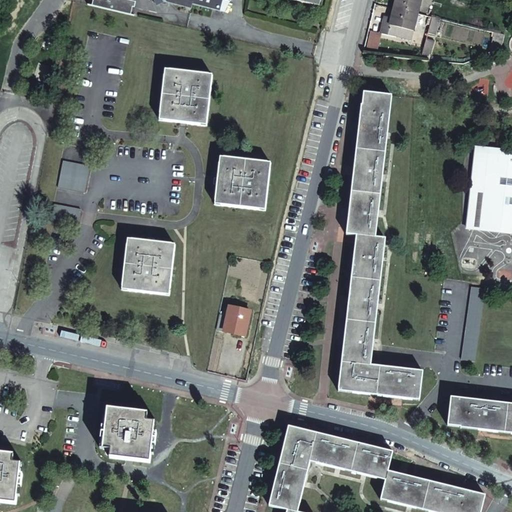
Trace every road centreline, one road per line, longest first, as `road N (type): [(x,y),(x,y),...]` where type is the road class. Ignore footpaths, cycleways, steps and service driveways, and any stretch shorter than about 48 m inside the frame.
road 1 (residential): [(267,401),(362,0)]
road 2 (residential): [(0,337),(267,401)]
road 3 (residential): [(267,401),(511,487)]
